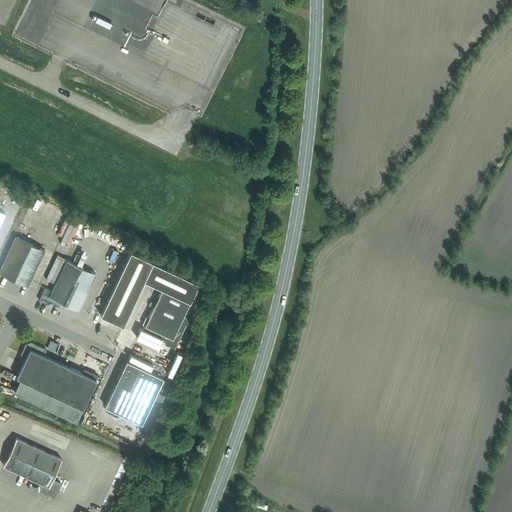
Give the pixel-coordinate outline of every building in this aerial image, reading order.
[(66,240),(74,243),(82,222),(73,219),(66,240)] [(15,236),(0,268),(0,272),(27,286),(44,249),(15,236)] [(186,317),(183,316),(199,283),(131,251),(101,315),(123,325),(144,280),(162,288),(145,325),(165,335),(164,337),(166,344),(175,348),(186,325),(188,324),(186,317)] [(52,290),(45,287),(39,300),(47,304),(52,302),(60,306),(62,302),(79,310),(96,273),(67,259),(52,290)] [(51,340),(47,348),(54,351),(58,343),(51,340)] [(46,349),(31,342),(26,344),(21,354),(26,357),(17,377),(20,378),(14,392),(76,421),(83,408),(96,379),(44,354),(46,349)] [(105,406),(142,423),(163,377),(127,360),(124,365),(122,365),(120,369),(122,370),(105,406)] [(62,459),(16,438),(4,465),(40,482),(37,489),(55,497),(61,484),(52,479),(62,459)]
